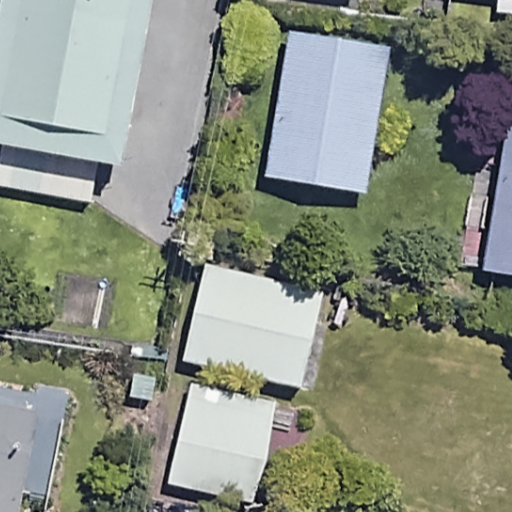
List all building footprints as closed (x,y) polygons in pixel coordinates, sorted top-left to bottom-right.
[(136,0),(0,0),(0,95),(118,115),(136,0)] [(373,0),(272,0),(250,127),(348,144),(373,0)] [(511,57),(492,54),(466,215),(511,222),(511,57)] [(320,295),(208,269),(188,356),(299,382),(320,295)] [(0,429),(17,352),(0,348),(0,429)] [(274,400),(185,385),(168,483),(258,497),(274,400)]
